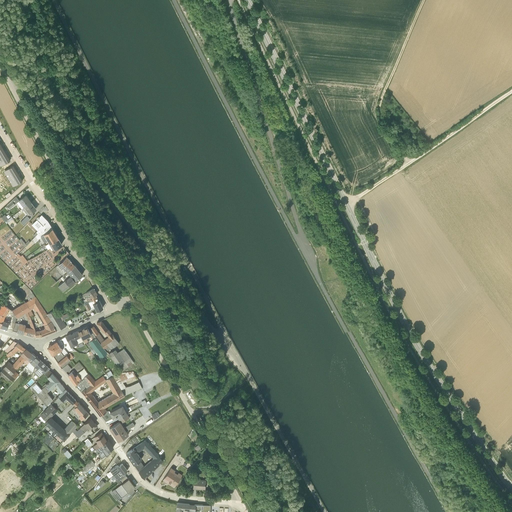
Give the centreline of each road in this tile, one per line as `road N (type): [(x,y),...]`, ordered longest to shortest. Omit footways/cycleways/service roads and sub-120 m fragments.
road 1 (tertiary): [(511,495),(426,361),(345,203)]
road 2 (residential): [(240,504),(165,495),(140,481),(36,345)]
road 3 (unclassified): [(127,301),(0,61)]
road 4 (unclassified): [(127,301),(240,504)]
road 5 (tertiary): [(345,203),(245,0)]
road 6 (track): [(423,0),(379,103),(408,163)]
road 7 (residential): [(112,308),(29,177)]
road 8 (track): [(408,163),(511,91)]
